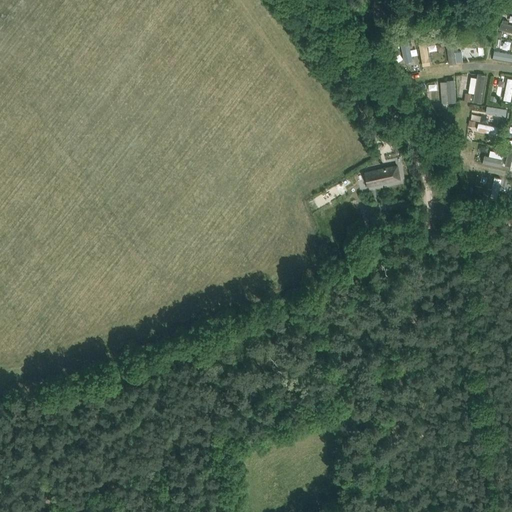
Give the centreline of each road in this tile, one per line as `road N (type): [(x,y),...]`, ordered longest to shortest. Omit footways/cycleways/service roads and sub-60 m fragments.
road 1 (track): [(35,511),(184,445),(369,272),(425,233)]
road 2 (track): [(377,511),(429,209),(511,226)]
road 3 (track): [(461,217),(481,511)]
road 4 (unclassified): [(429,209),(411,141),(302,0)]
